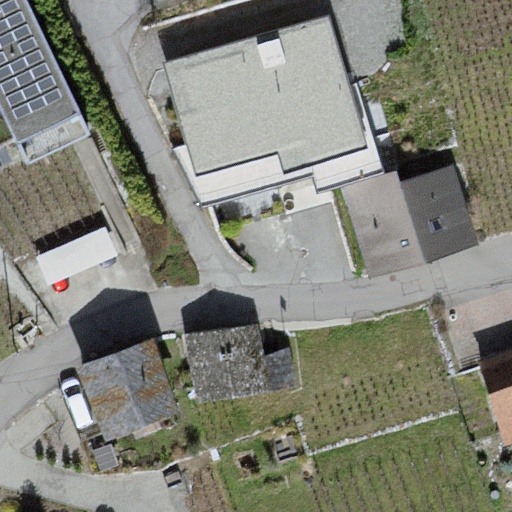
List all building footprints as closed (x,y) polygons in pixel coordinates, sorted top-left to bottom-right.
[(73,113),(17,0),(0,0),(0,128),(8,145),(73,113)] [(366,146),(328,13),(162,60),(194,172),(276,149),(282,170),(366,146)] [(397,171),(346,187),(372,271),(473,239),(450,165),(400,181),(397,171)] [(254,330),(178,340),(188,407),(294,395),(290,356),(259,358),(254,330)] [(83,365),(96,434),(164,420),(152,346),(83,365)] [(511,351),(475,364),(502,447),(511,443),(511,351)]
